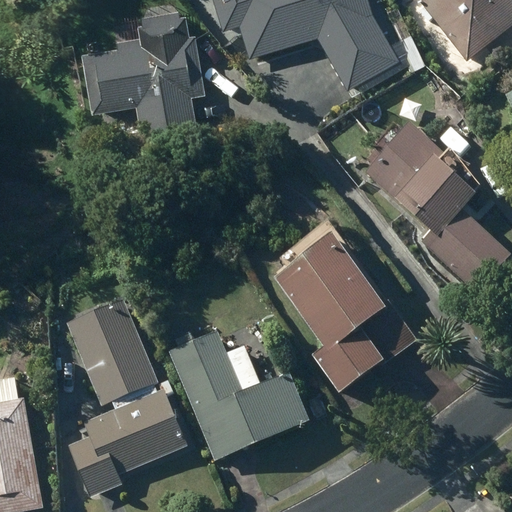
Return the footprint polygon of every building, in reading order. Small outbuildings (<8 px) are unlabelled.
[(207,0),(218,33),(234,28),(244,60),(312,39),(342,92),(353,86),(358,95),(408,67),(394,42),(385,47),(365,11),(361,0),(207,0)] [(511,0),(415,0),(462,61),(511,22),(511,0)] [(132,109),(140,151),(194,141),(186,100),(201,97),(190,38),(184,39),(180,14),(136,22),(137,28),(133,29),(135,39),(111,44),(112,51),(75,57),(86,117),(132,109)] [(511,86),(496,95),(511,125),(511,86)] [(415,243),(470,291),(504,253),(453,208),(466,194),(429,162),(437,154),(403,123),(358,174),(424,233),(415,243)] [(266,278),(316,347),(305,355),(333,394),(376,363),(378,366),(410,342),(379,299),(371,305),(321,235),(282,263),(284,265),(266,278)] [(109,411),(79,423),(85,438),(64,447),(86,498),(116,486),(113,476),(182,447),(160,395),(168,392),(163,381),(154,385),(156,390),(151,392),(148,386),(153,384),(118,298),(61,322),(96,407),(106,403),(109,411)] [(171,340),(174,348),(164,352),(210,461),(304,421),(283,372),(255,384),(240,347),(221,354),(212,332),(188,342),(185,334),(171,340)] [(0,404),(0,511),(29,511),(49,509),(30,399),(0,404)]
